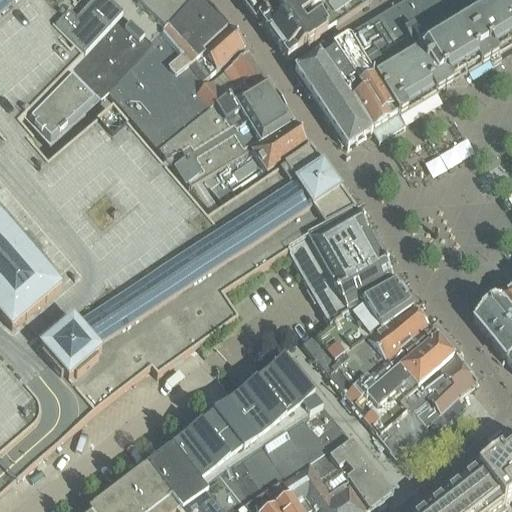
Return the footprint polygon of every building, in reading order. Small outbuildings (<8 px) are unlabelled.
[(0,0),(0,27),(28,4),(24,0),(0,0)] [(24,0),(28,4),(53,33),(58,29),(87,0),(24,0)] [(192,0),(127,0),(125,2),(126,17),(82,64),(24,126),(37,141),(47,153),(107,100),(111,97),(174,24),(185,36),(210,14),(200,6),(192,0)] [(127,0),(87,0),(58,29),(53,33),(52,34),(82,64),(126,17),(125,2),(127,0)] [(239,0),(262,29),(300,0),(305,6),(314,0),(239,0)] [(369,3),(366,0),(314,0),(305,6),(300,0),(262,29),(286,64),(311,46),(328,34),(369,3)] [(511,0),(412,0),(344,42),(397,119),(511,48),(511,0)] [(0,501),(30,476),(99,416),(150,376),(189,343),(168,316),(155,302),(129,324),(125,319),(115,304),(204,234),(179,207),(190,198),(177,182),(157,158),(127,124),(107,100),(47,153),(37,141),(24,126),(82,64),(52,34),(53,33),(28,4),(0,27),(0,501)] [(202,90),(188,73),(203,61),(200,58),(227,34),(210,14),(185,36),(174,24),(111,97),(107,100),(127,124),(146,108),(175,143),(206,117),(194,101),(204,93),(202,90)] [(243,53),(227,34),(200,58),(203,61),(188,73),(202,90),(209,84),(205,78),(212,74),(215,77),(243,53)] [(344,42),(319,58),(371,137),(377,148),(403,132),(395,120),(397,119),(344,42)] [(235,94),(228,99),(234,108),(267,89),(246,58),(223,78),(235,94)] [(319,58),(293,76),(346,153),(346,154),(371,137),(319,58)] [(211,87),(204,93),(194,101),(206,117),(175,143),(157,158),(177,182),(281,113),(268,91),(267,89),(234,108),(228,99),(224,102),(211,87)] [(146,108),(127,124),(157,158),(175,143),(146,108)] [(291,130),(281,113),(177,182),(190,198),(202,188),(205,186),(206,187),(292,132),(291,130)] [(404,155),(411,170),(466,145),(459,130),(404,155)] [(306,152),(292,132),(206,187),(205,186),(202,188),(228,218),(240,209),(234,202),(241,197),(244,200),(260,187),(258,184),(265,179),(268,182),(306,152)] [(309,156),(240,209),(228,218),(202,188),(190,198),(179,207),(204,234),(115,304),(125,319),(129,324),(155,302),(168,316),(187,301),(293,230),(295,232),(341,202),(332,189),(309,156)] [(222,301),(288,259),(287,258),(308,243),(352,219),(341,202),(295,232),(293,230),(187,301),(168,316),(189,343),(150,376),(157,383),(237,325),(222,301)] [(287,258),(288,259),(311,299),(329,331),(341,323),(341,322),(362,310),(361,307),(393,288),(384,266),(377,255),(354,219),(353,220),(352,219),(308,243),(287,258)] [(329,331),(301,349),(341,398),(348,393),(333,372),(360,348),(411,311),(393,288),(361,307),(362,310),(341,322),(341,323),(329,331)] [(511,296),(499,306),(511,321),(511,296)] [(472,325),(505,364),(511,359),(511,321),(499,306),(472,325)] [(341,398),(344,402),(426,331),(411,311),(360,348),(333,372),(348,393),(341,398)] [(344,402),(351,411),(436,341),(426,331),(344,402)] [(394,465),(408,451),(391,434),(409,420),(400,408),(453,361),(436,341),(351,411),(394,465)] [(456,363),(453,361),(400,408),(409,420),(391,434),(408,451),(420,441),(434,426),(446,415),(449,413),(456,406),(477,391),(456,363)] [(192,511),(189,507),(205,496),(220,484),(233,474),(240,469),(241,470),(261,458),(261,459),(301,429),(319,414),(282,367),(171,453),(146,473),(94,511),(192,511)] [(330,425),(321,413),(319,414),(301,429),(310,440),(330,425)] [(340,437),(330,425),(310,440),(320,452),(340,437)] [(349,448),(340,437),(320,452),(310,440),(301,429),(261,459),(261,458),(241,470),(240,469),(233,474),(241,486),(248,481),(263,502),(280,490),(294,511),(363,511),(328,464),(349,448)] [(374,511),(391,500),(349,448),(328,464),(363,511),(374,511)] [(497,460),(492,464),(503,478),(499,481),(511,498),(511,453),(499,464),(497,460)] [(448,498),(429,511),(502,511),(508,506),(511,502),(511,498),(499,481),(503,478),(492,464),(448,498)] [(294,511),(280,490),(263,502),(248,481),(241,486),(233,474),(220,484),(239,511),(294,511)] [(192,511),(239,511),(220,484),(205,496),(189,507),(192,511)]
